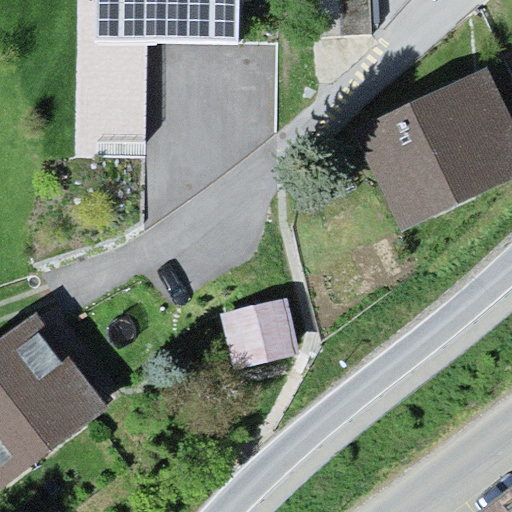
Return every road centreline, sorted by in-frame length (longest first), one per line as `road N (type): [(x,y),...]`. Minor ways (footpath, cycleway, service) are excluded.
road 1 (unknown): [(511,6),(237,234),(109,317),(0,362)]
road 2 (tertiary): [(511,256),(298,445),(235,511)]
road 3 (residential): [(511,434),(412,511)]
